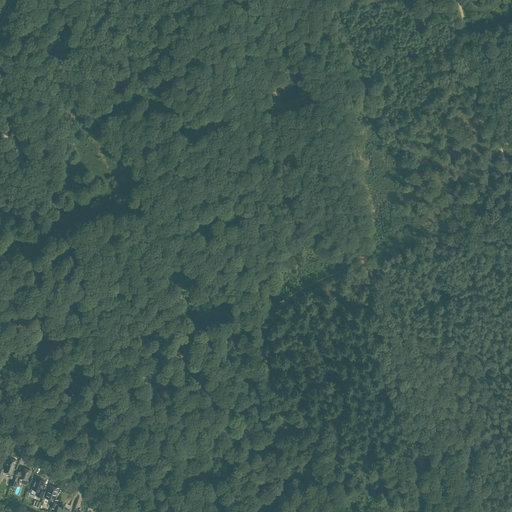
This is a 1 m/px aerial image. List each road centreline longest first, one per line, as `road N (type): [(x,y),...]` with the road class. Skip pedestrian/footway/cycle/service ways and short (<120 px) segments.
road 1 (track): [(187,17),(264,30),(319,58),(359,126),(371,267)]
road 2 (track): [(74,92),(135,169),(158,271),(184,332)]
road 3 (track): [(184,332),(189,362),(211,394),(315,511)]
road 4 (track): [(371,267),(450,244),(511,205)]
road 5 (track): [(458,0),(500,147)]
road 6 (unclassified): [(110,511),(0,433)]
road 7 (track): [(262,313),(339,271),(371,267)]
